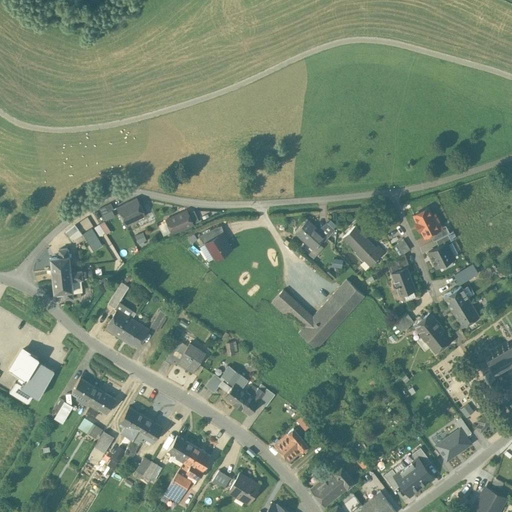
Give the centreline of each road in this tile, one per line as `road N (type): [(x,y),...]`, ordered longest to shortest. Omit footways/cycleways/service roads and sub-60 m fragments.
road 1 (residential): [(14,281),(67,218),(130,191),(242,204),(334,199),(415,188),(511,157)]
road 2 (residential): [(314,511),(260,449),(94,346),(14,281)]
road 3 (residential): [(409,511),(511,430)]
